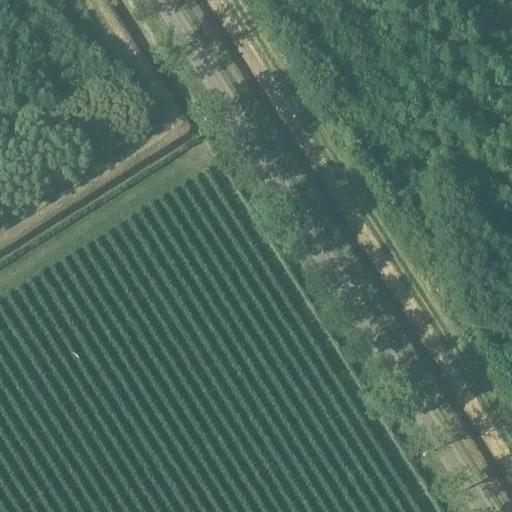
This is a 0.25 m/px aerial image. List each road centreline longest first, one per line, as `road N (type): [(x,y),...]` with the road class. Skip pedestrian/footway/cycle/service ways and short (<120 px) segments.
road 1 (unclassified): [(482,511),(160,0)]
road 2 (track): [(232,0),(511,440)]
road 3 (track): [(86,0),(161,120),(0,223)]
